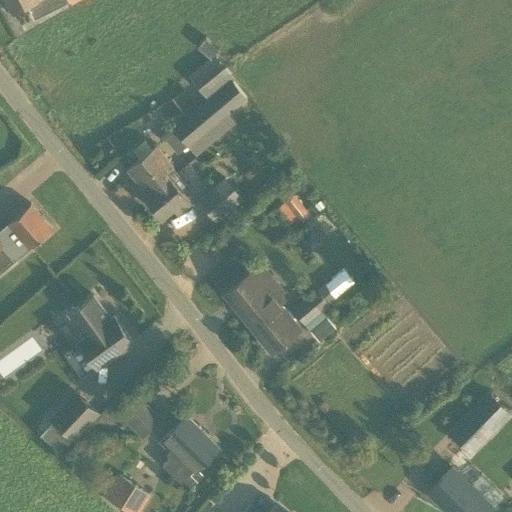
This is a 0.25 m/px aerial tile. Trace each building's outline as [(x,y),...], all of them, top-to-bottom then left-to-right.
[(8,0),(13,10),(27,3),(35,18),(70,1),(69,0),(8,0)] [(206,98),(233,77),(215,55),(189,77),(206,98)] [(189,146),(248,97),(233,80),(175,128),(188,145),(189,146)] [(148,194),(172,176),(167,171),(173,167),(155,145),(127,168),(148,194)] [(178,211),(191,200),(172,176),(148,194),(145,197),(161,216),(173,206),(178,211)] [(218,223),(245,200),(226,178),(199,200),(218,223)] [(285,227),(308,210),(296,193),(273,210),(285,227)] [(28,247),(52,228),(31,203),(7,222),(28,247)] [(250,266),(240,253),(211,277),(272,352),(301,328),(277,298),(285,292),(258,259),(250,266)] [(305,323),(329,304),(316,289),(293,308),(305,323)] [(114,323),(93,294),(82,302),(69,311),(87,335),(79,341),(97,366),(133,340),(119,320),(114,323)] [(471,454),(510,416),(488,394),(449,432),(471,454)] [(143,436),(161,417),(142,399),(124,418),(143,436)] [(62,403),(49,417),(73,441),(100,412),(87,400),(74,414),(62,403)] [(159,441),(169,451),(167,453),(169,458),(163,464),(188,489),(203,474),(197,468),(219,446),(187,414),(159,441)] [(450,511),(489,511),(492,510),(449,468),(428,490),(450,511)] [(131,511),(144,489),(119,474),(105,496),(131,511)]
